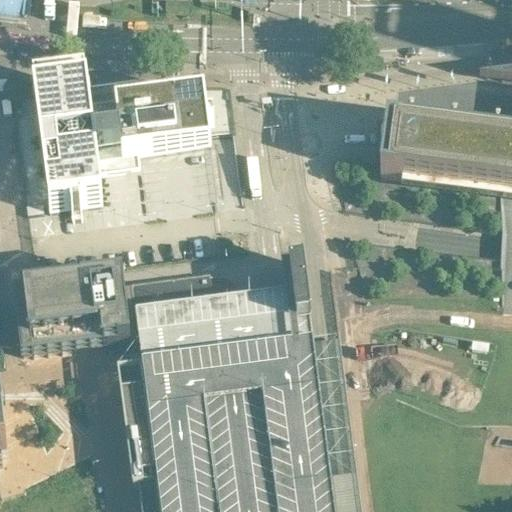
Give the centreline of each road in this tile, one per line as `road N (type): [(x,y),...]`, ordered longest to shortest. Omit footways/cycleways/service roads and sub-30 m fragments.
road 1 (tertiary): [(0,25),(244,42),(511,28)]
road 2 (unknown): [(260,378),(198,395),(209,511)]
road 3 (unknown): [(381,511),(359,378),(343,367),(321,368)]
road 4 (unknown): [(330,511),(321,368)]
road 5 (unknown): [(260,378),(273,511)]
